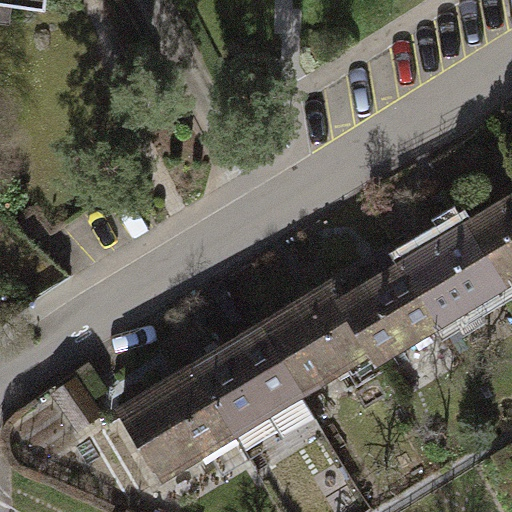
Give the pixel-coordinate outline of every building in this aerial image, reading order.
[(0,0),(0,5),(49,13),(51,0),(0,0)] [(511,185),(465,214),(505,282),(511,278),(511,185)] [(465,214),(399,253),(441,321),(505,282),(465,214)] [(441,321),(399,253),(340,290),(375,349),(380,357),(441,321)] [(330,272),(258,315),(305,391),(375,349),(340,290),(330,272)] [(258,315),(187,358),(234,434),(305,391),(258,315)] [(187,358),(112,404),(158,480),(234,434),(187,358)] [(103,413),(75,372),(49,390),(77,431),(103,413)]
